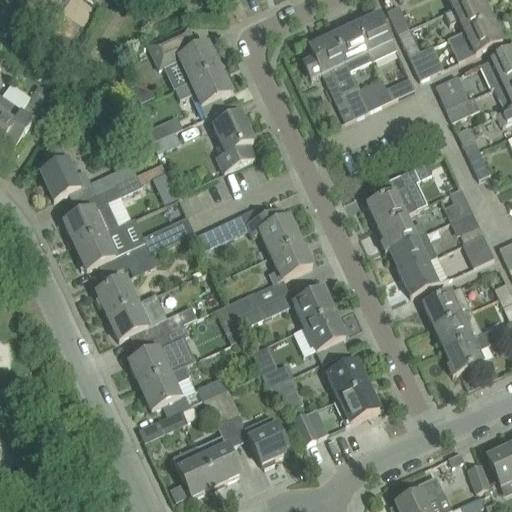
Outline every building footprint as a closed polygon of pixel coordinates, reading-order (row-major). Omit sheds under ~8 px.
[(447,0),(454,14),(481,2),(479,0),(447,0)] [(459,25),(465,38),(492,25),(481,2),(454,14),(445,18),(450,29),(459,25)] [(387,16),(399,41),(410,35),(407,28),(398,11),(387,16)] [(379,19),(356,30),(373,66),(396,55),(379,19)] [(465,38),(454,42),(448,45),(458,68),(465,65),(476,60),(485,56),(502,47),(496,35),(500,33),(496,23),(492,25),(465,38)] [(356,30),(332,41),(345,68),(346,67),(350,77),(373,66),(356,30)] [(180,64),(190,87),(219,74),(207,50),(197,55),(187,32),(148,51),(159,74),(180,64)] [(399,41),(410,63),(421,57),(410,35),(399,41)] [(0,103),(1,103),(0,101),(0,67),(8,56),(6,55),(11,49),(0,41),(0,103)] [(345,68),(332,41),(309,52),(314,63),(303,68),(310,84),(330,75),(347,112),(338,116),(344,127),(369,116),(359,95),(350,77),(346,67),(345,68)] [(421,57),(410,63),(421,85),(443,75),(432,52),(421,57)] [(494,93),(511,84),(511,55),(499,62),(490,66),(480,71),(492,94),(494,93)] [(400,76),(381,85),(391,105),(409,97),(415,94),(405,72),(399,74),(400,76)] [(219,74),(190,87),(174,95),(179,106),(195,99),(206,123),(225,114),(220,103),(230,98),(229,95),(232,94),(227,82),(223,83),(219,74)] [(434,92),(446,116),(469,105),(458,81),(434,92)] [(511,84),(494,93),(505,116),(511,112),(511,84)] [(381,85),(359,95),(369,116),(391,105),(381,85)] [(39,91),(31,103),(43,111),(51,99),(39,91)] [(0,103),(0,150),(4,145),(15,152),(43,111),(31,103),(21,117),(1,103),(0,103)] [(474,103),(469,105),(446,116),(451,128),(480,115),(474,103)] [(148,108),(138,113),(143,123),(150,120),(152,115),(148,108)] [(511,127),(511,112),(505,116),(496,120),(501,133),(511,127)] [(216,162),(219,167),(224,178),(254,163),(247,149),(253,146),(240,119),(213,132),(225,158),(216,162)] [(147,136),(152,147),(175,136),(170,125),(147,136)] [(457,139),(467,161),(479,155),(474,146),(468,133),(457,139)] [(175,136),(152,147),(157,159),(181,148),(175,136)] [(74,180),(61,151),(45,159),(52,173),(41,178),(54,206),(71,197),(90,189),(84,176),(74,180)] [(479,155),(467,161),(478,184),(489,179),(479,155)] [(429,166),(414,173),(419,185),(431,180),(432,172),(429,166)] [(136,194),(151,188),(149,183),(156,180),(158,184),(168,180),(166,177),(163,169),(150,175),(137,181),(95,199),(101,211),(108,207),(123,200),(136,194)] [(90,187),(95,199),(137,181),(131,170),(112,178),(112,177),(90,187)] [(367,209),(378,233),(406,220),(417,215),(406,192),(420,186),(419,185),(414,173),(391,184),(396,196),(367,209)] [(461,194),(450,200),(454,209),(466,203),(461,194)] [(118,231),(108,207),(101,211),(92,214),(82,219),(63,228),(75,252),(103,238),(118,231)] [(260,239),(267,256),(298,242),(289,223),(285,225),(280,214),(247,230),(253,242),(260,239)] [(416,243),(426,238),(421,228),(411,232),(406,220),(378,233),(384,246),(380,248),(385,258),(389,256),(416,243)] [(150,259),(194,238),(186,221),(142,242),(144,247),(150,259)] [(221,229),(227,241),(242,233),(237,221),(221,229)] [(195,241),(201,253),(227,241),(221,229),(195,241)] [(103,238),(75,252),(79,261),(76,263),(81,274),(85,273),(86,276),(104,267),(115,262),(108,249),(124,242),(118,231),(103,238)] [(460,240),(465,250),(483,241),(479,232),(460,240)] [(389,256),(399,279),(426,266),(437,261),(426,238),(416,243),(389,256)] [(298,242),(267,256),(277,276),(269,279),(273,289),(311,271),(298,242)] [(122,258),(127,269),(150,259),(144,247),(122,258)] [(511,275),(511,247),(499,253),(510,276),(511,275)] [(469,263),(474,274),(494,264),(491,257),(489,254),(469,263)] [(150,259),(127,269),(133,281),(155,270),(150,259)] [(426,266),(399,279),(410,302),(437,290),(448,285),(437,261),(426,266)] [(96,298),(107,322),(136,308),(125,284),(96,298)] [(494,295),(498,303),(510,298),(506,289),(494,295)] [(423,309),(434,333),(460,320),(471,315),(461,293),(450,298),(449,297),(423,309)] [(292,309),(304,333),(334,319),(322,295),(292,309)] [(227,309),(233,321),(259,310),(253,297),(227,309)] [(498,303),(509,326),(511,324),(511,302),(510,298),(498,303)] [(136,308),(107,322),(118,346),(147,332),(141,320),(157,313),(152,302),(137,310),(136,308)] [(259,310),(233,321),(239,334),(265,322),(259,310)] [(434,333),(444,356),(471,343),(482,338),(471,315),(460,320),(434,333)] [(155,328),(161,340),(183,329),(178,317),(155,328)] [(334,319),(304,333),(315,357),(345,343),(334,319)] [(183,329),(161,340),(166,352),(189,341),(183,329)] [(471,343),(444,356),(456,379),(459,377),(474,371),(482,367),(477,357),(496,348),(490,335),(482,339),(482,338),(471,343)] [(129,368),(140,392),(169,378),(158,354),(129,368)] [(327,380),(338,405),(367,391),(356,367),(327,380)] [(261,381),(267,393),(293,381),(287,369),(261,381)] [(162,411),(167,422),(182,415),(190,410),(185,400),(195,395),(184,371),(169,378),(140,392),(151,416),(162,411)] [(474,371),(459,377),(468,396),(482,389),(474,371)] [(293,381),(267,393),(273,406),(283,401),(290,416),(304,410),(297,395),(298,394),(293,381)] [(198,394),(203,405),(215,399),(228,393),(223,382),(198,394)] [(373,403),(367,391),(338,405),(350,429),(383,413),(377,401),(373,403)] [(240,419),(228,393),(215,399),(238,449),(249,444),(261,470),(264,474),(275,469),(274,464),(288,457),(272,423),(247,434),(239,419),(240,419)] [(222,441),(198,453),(216,491),(240,480),(227,454),(238,449),(215,399),(203,405),(215,431),(216,430),(222,441)] [(182,415),(167,422),(156,427),(162,440),(188,427),(182,415)] [(292,424),(296,432),(304,450),(317,444),(317,443),(326,438),(319,424),(310,428),(305,418),(292,424)] [(216,491),(198,453),(197,451),(172,463),(191,503),(216,491)] [(500,491),(511,485),(511,456),(510,452),(486,463),(500,491)] [(464,467),(460,458),(448,463),(452,472),(464,467)] [(484,495),(486,501),(490,499),(480,471),(468,476),(476,498),(484,495)] [(443,499),(440,492),(435,481),(417,490),(420,497),(394,509),(395,511),(392,511),(428,511),(426,507),(443,499)] [(486,511),(494,511),(490,499),(486,501),(485,501),(489,511),(486,511)]
